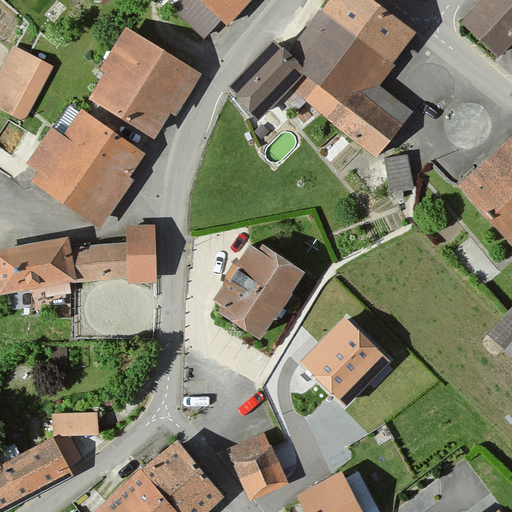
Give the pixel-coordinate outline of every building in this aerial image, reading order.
[(200,0),(227,25),(250,0),(200,0)] [(413,34),(373,0),(326,0),(271,64),(260,55),(226,94),(256,120),(288,82),(371,154),(401,120),(365,89),(413,34)] [(511,0),(486,0),(462,30),(499,61),(508,50),(511,53),(511,0)] [(189,73),(118,31),(76,101),(147,143),(189,73)] [(52,68),(12,46),(0,67),(0,111),(21,123),(52,68)] [(139,155),(71,111),(53,140),(41,132),(19,165),(30,172),(22,183),(92,228),(139,155)] [(511,138),(456,197),(511,250),(511,138)] [(412,190),(406,158),(385,162),(392,194),(412,190)] [(152,281),(149,230),(117,232),(117,243),(119,277),(119,283),(152,281)] [(57,251),(55,241),(0,250),(0,296),(62,285),(57,251)] [(119,277),(117,243),(57,251),(62,285),(119,277)] [(302,275),(265,251),(262,256),(251,249),(212,308),(223,315),(220,320),(257,345),(302,275)] [(347,315),(299,361),(346,409),(393,363),(347,315)] [(511,315),(489,341),(511,362),(511,315)] [(53,420),(53,439),(97,438),(97,419),(53,420)] [(284,488),(264,440),(230,454),(251,502),(284,488)] [(0,511),(67,476),(51,446),(0,473),(0,511)] [(208,511),(224,498),(178,448),(107,511),(208,511)] [(359,511),(344,481),(301,503),(305,511),(359,511)]
